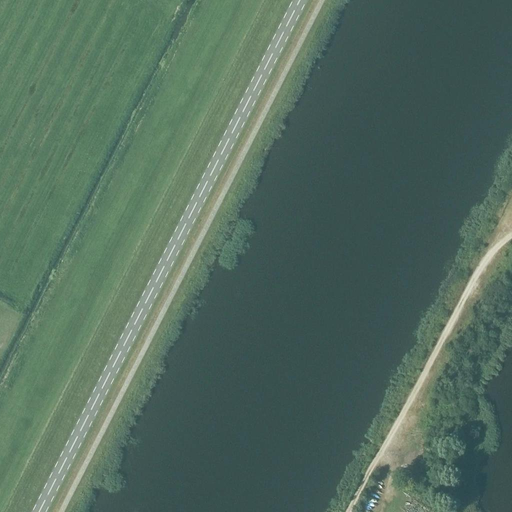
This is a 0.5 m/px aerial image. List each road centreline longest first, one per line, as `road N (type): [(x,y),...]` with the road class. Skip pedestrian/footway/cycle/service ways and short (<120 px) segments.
road 1 (primary): [(39,511),(300,0)]
road 2 (track): [(347,511),(487,258),(511,238)]
